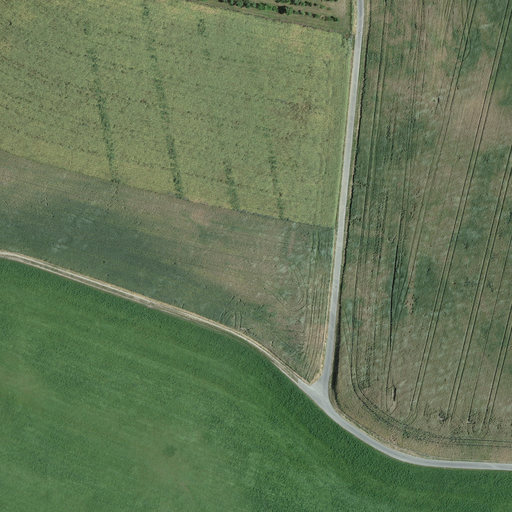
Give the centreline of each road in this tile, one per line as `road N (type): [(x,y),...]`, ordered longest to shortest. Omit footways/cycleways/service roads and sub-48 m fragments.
road 1 (track): [(359,0),(322,404)]
road 2 (track): [(0,255),(262,342),(322,404)]
road 3 (track): [(511,468),(419,463),(367,440),(322,404)]
